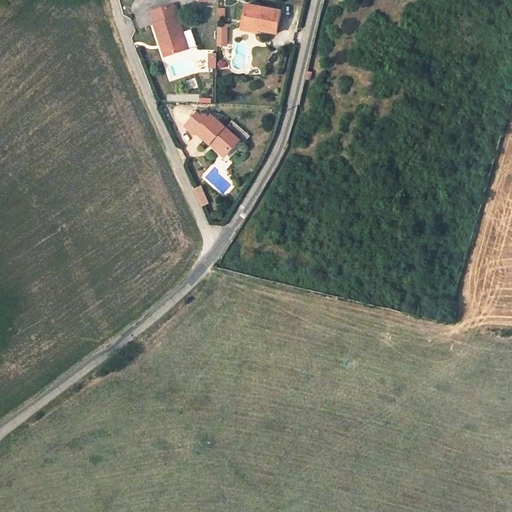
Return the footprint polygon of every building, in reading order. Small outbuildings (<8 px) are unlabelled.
[(253,0),(248,19),(264,23),(264,26),(280,31),(287,9),(257,0),(253,0)] [(183,4),(162,11),(166,24),(162,25),(168,45),(172,43),(176,57),(197,51),(192,32),(189,34),(184,19),(187,17),(183,4)] [(220,27),(227,26),(226,8),(219,9),(220,27)] [(247,25),(262,30),(264,26),(264,23),(248,19),(247,25)] [(229,27),(219,27),(219,47),(229,47),(229,27)] [(213,114),(211,116),(206,112),(194,126),(203,135),(205,132),(217,142),(221,139),(233,151),(246,140),(248,143),(256,135),(240,120),(234,127),(221,115),(217,118),(213,114)] [(203,207),(211,204),(203,186),(195,189),(203,207)]
